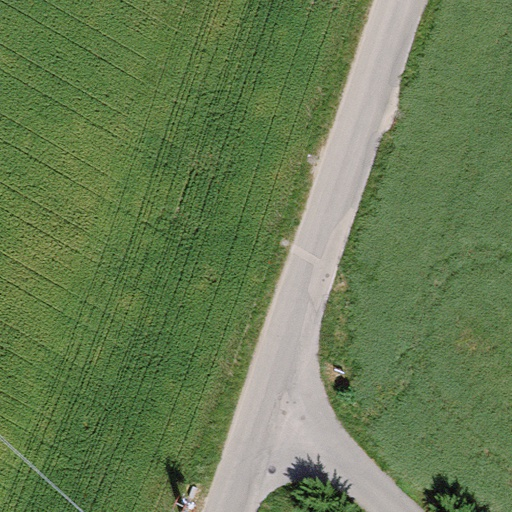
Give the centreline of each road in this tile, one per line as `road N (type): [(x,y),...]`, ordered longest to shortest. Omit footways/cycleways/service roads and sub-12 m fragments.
road 1 (tertiary): [(402,0),(277,394)]
road 2 (unclassified): [(277,394),(406,511)]
road 3 (tertiary): [(277,394),(240,511)]
